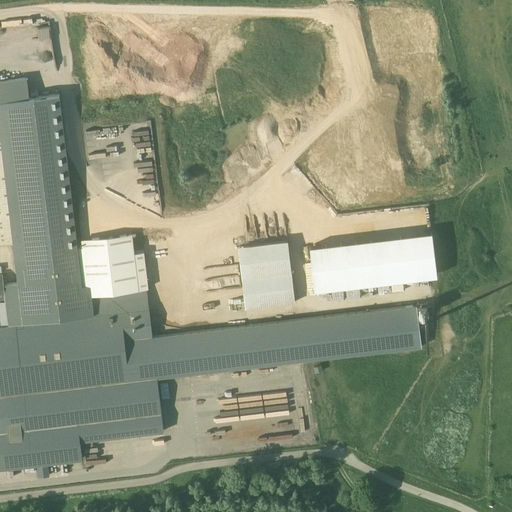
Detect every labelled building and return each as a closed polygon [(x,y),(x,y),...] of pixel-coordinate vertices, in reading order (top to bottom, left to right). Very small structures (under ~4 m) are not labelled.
[(38,37),(51,36),(50,25),(38,26),(38,37)] [(29,97),(27,78),(0,80),(0,241),(13,240),(18,282),(3,283),(2,273),(0,273),(0,313),(1,322),(9,321),(9,325),(0,326),(0,468),(37,464),(38,477),(49,475),(48,463),(81,459),(79,441),(163,431),(157,377),(421,345),(417,305),(153,336),(147,287),(148,287),(143,250),(134,251),(132,234),(82,240),(82,247),(77,247),(59,94),(29,97)] [(314,290),(437,275),(431,231),(309,246),(314,290)] [(246,308),(295,302),(288,239),(238,245),(246,308)] [(85,465),(118,460),(116,449),(83,454),(85,465)]
